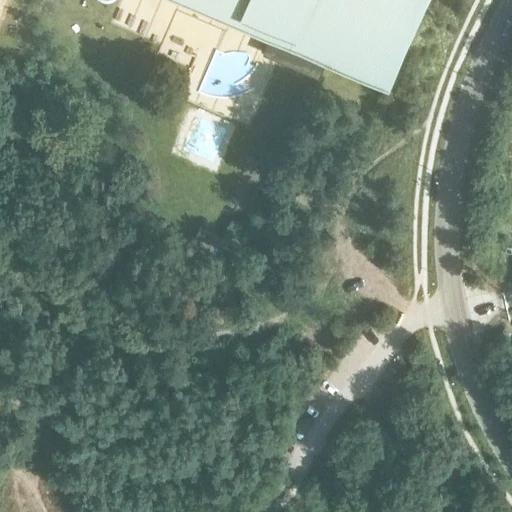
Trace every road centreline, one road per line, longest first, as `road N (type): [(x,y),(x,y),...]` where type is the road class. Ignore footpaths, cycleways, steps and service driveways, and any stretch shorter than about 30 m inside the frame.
road 1 (tertiary): [(452,304),(447,246),(455,151),(466,103),(511,7)]
road 2 (tertiary): [(511,458),(483,413),(452,304)]
